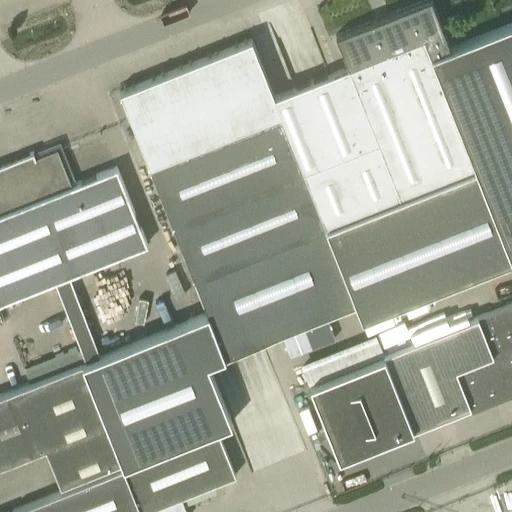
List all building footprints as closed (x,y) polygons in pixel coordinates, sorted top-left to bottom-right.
[(85,361),(82,362),(121,461),(123,465),(216,428),(231,422),(207,361),(224,355),(355,303),(362,319),(511,258),(511,22),(450,48),(430,0),(423,0),(335,35),(348,66),(273,95),(251,38),(119,91),(156,183),(194,278),(207,312),(98,355),(85,361)] [(0,301),(53,280),(85,361),(98,355),(66,275),(146,243),(123,186),(116,167),(72,184),(57,148),(0,170),(0,301)] [(511,302),(309,383),(339,459),(469,407),(471,411),(488,404),(487,400),(508,392),(507,390),(509,385),(511,386),(511,302)] [(0,464),(45,447),(60,485),(121,461),(81,361),(0,393),(0,464)] [(123,465),(12,510),(12,511),(186,511),(180,496),(235,475),(216,428),(123,465)]
